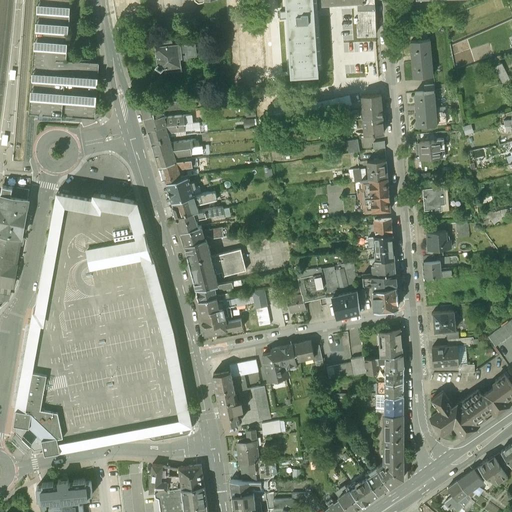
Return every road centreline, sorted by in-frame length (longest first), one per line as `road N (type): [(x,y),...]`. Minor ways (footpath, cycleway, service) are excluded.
road 1 (residential): [(413,308),(387,0)]
road 2 (tertiary): [(192,353),(131,133)]
road 3 (residential): [(192,353),(413,308)]
road 4 (unclassified): [(51,168),(0,385)]
road 5 (residential): [(442,470),(421,433),(413,308)]
road 6 (tertiary): [(131,133),(102,0)]
road 7 (unknown): [(393,76),(357,79),(334,68),(318,0)]
